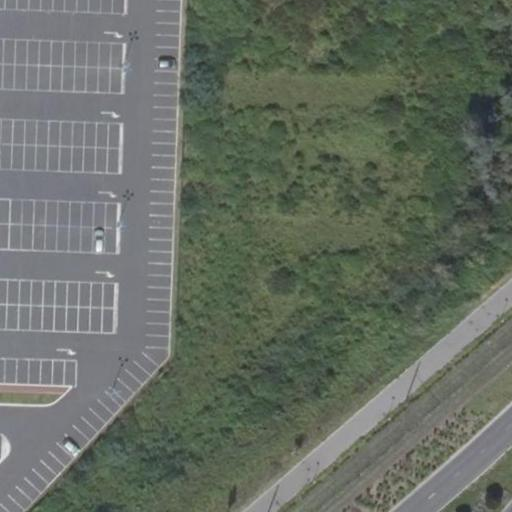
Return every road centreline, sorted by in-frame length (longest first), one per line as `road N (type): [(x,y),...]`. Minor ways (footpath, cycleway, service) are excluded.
road 1 (unknown): [(0,342),(129,344)]
road 2 (secondary): [(511,424),(416,511)]
